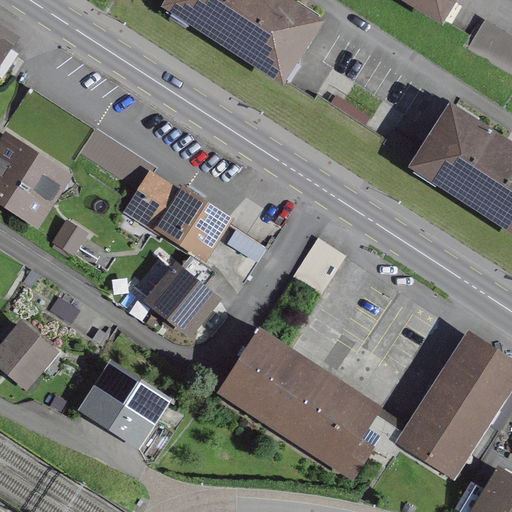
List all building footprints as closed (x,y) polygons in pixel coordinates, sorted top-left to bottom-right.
[(325,19),(295,0),(163,0),(160,6),(282,85),(325,19)] [(454,0),(401,0),(439,24),(454,0)] [(511,34),(485,19),(467,49),(511,76),(511,34)] [(0,66),(20,37),(0,23),(0,66)] [(81,153),(96,130),(31,88),(6,125),(72,168),(81,153)] [(420,148),(392,130),(384,144),(411,161),(408,166),(511,234),(511,140),(451,101),(420,148)] [(151,170),(154,172),(157,168),(97,128),(96,130),(81,153),(137,190),(151,170)] [(0,204),(38,228),(73,174),(5,131),(0,138),(0,204)] [(205,263),(211,254),(247,278),(267,248),(230,224),(234,219),(182,184),(179,189),(154,172),(151,170),(137,190),(122,212),(159,237),(161,234),(205,263)] [(84,235),(67,224),(56,242),(73,253),(84,235)] [(407,424),(382,409),(383,406),(288,346),(346,255),(319,238),(261,328),(259,327),(216,393),(353,480),(381,435),(369,428),(378,415),(403,431),(407,424)] [(224,299),(175,261),(143,301),(192,340),(224,299)] [(40,276),(32,270),(24,282),(32,288),(40,276)] [(81,311),(59,297),(50,311),(72,325),(81,311)] [(21,319),(0,343),(0,369),(26,391),(60,351),(21,319)] [(105,333),(98,329),(92,338),(99,343),(105,333)] [(511,389),(511,356),(468,329),(407,424),(403,431),(396,442),(454,479),(511,389)] [(171,399),(111,361),(79,410),(139,449),(171,399)] [(66,401),(56,395),(50,407),(60,412),(66,401)] [(483,489),(471,481),(455,508),(461,511),(511,511),(511,473),(498,465),(483,489)]
